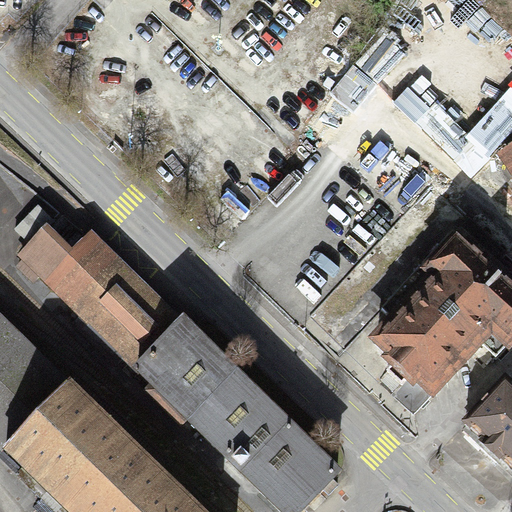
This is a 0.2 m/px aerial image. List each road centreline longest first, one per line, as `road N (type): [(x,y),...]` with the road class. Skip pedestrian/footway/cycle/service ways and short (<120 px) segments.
road 1 (primary): [(0,87),(402,470)]
road 2 (residential): [(402,470),(511,358)]
